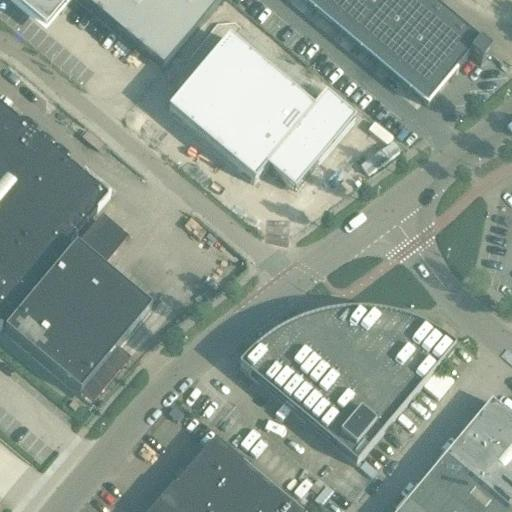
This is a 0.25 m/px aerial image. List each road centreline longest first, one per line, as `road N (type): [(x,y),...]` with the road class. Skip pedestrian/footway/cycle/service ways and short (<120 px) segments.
road 1 (unclassified): [(286,288),(19,58),(0,50)]
road 2 (unclassified): [(58,511),(151,398),(286,288)]
road 3 (unclassified): [(511,352),(386,213)]
road 4 (unclassified): [(386,213),(511,117)]
road 5 (unknown): [(96,464),(0,380)]
road 6 (unclassified): [(286,288),(386,213)]
